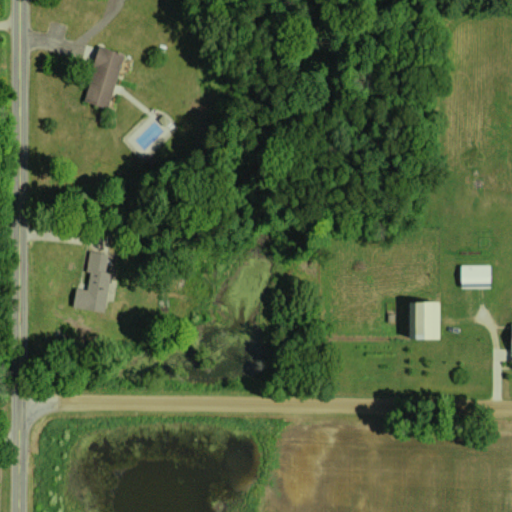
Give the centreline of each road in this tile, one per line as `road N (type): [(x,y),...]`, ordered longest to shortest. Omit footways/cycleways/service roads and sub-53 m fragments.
road 1 (tertiary): [(19,0),(17,511)]
road 2 (residential): [(511,402),(17,398)]
